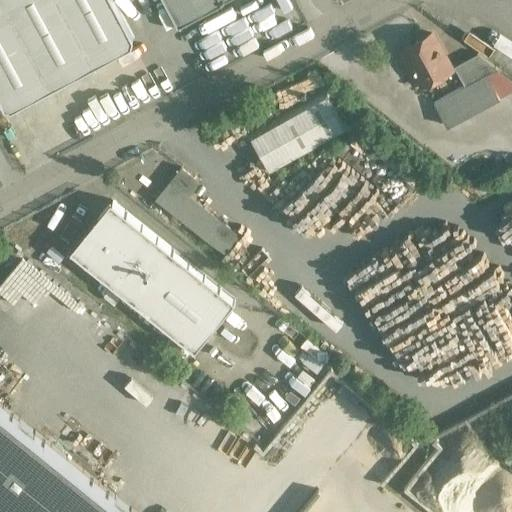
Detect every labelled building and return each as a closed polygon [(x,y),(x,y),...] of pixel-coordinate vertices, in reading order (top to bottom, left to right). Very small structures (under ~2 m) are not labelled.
[(114,0),(0,0),(0,95),(5,105),(12,107),(132,43),(134,36),(114,0)] [(160,0),(177,30),(232,0),(160,0)] [(432,33),(405,48),(407,52),(398,56),(413,84),(422,79),(424,83),(451,68),(432,33)] [(498,69),(478,53),(454,66),(465,86),(466,87),(488,75),(498,69)] [(465,86),(435,102),(448,126),(500,97),(488,75),(466,87),(465,86)] [(324,89),(248,131),(273,175),(348,133),(324,89)] [(349,134),(335,151),(344,158),(358,141),(349,134)] [(358,141),(344,158),(352,165),(366,148),(358,141)] [(366,148),(352,165),(361,172),(375,155),(366,148)] [(375,155),(361,172),(370,180),(384,163),(375,155)] [(384,163),(370,180),(379,187),(393,170),(384,163)] [(181,168),(156,199),(205,238),(219,220),(188,195),(199,182),(181,168)] [(393,170),(379,187),(388,194),(402,177),(393,170)] [(402,177),(388,194),(397,201),(411,184),(402,177)] [(236,300),(111,199),(71,249),(196,350),(236,300)] [(239,235),(219,220),(205,238),(225,253),(239,235)] [(314,295),(299,318),(346,347),(360,324),(314,295)] [(136,511),(0,401),(0,511),(136,511)]
